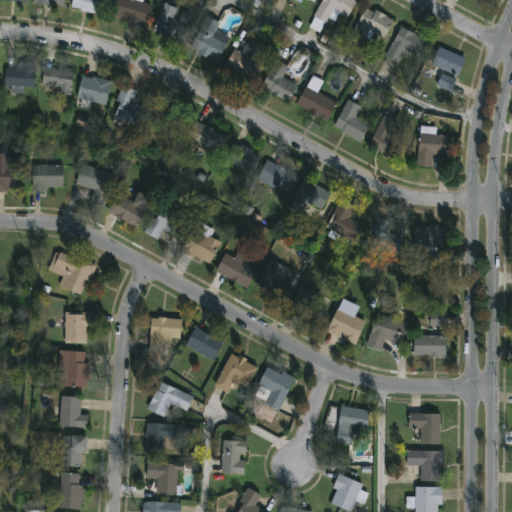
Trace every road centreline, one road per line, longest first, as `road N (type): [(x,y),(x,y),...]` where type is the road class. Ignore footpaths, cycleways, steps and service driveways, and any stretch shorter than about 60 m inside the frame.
road 1 (residential): [(0,33),(41,33),(170,71),(414,202),(511,202)]
road 2 (residential): [(0,227),(65,230),(91,241),(330,371),(383,385),(490,390)]
road 3 (tertiary): [(511,13),(496,45),(476,140),(472,511)]
road 4 (tertiary): [(490,511),(494,138),(511,58)]
road 5 (residential): [(143,271),(121,340),(116,511)]
